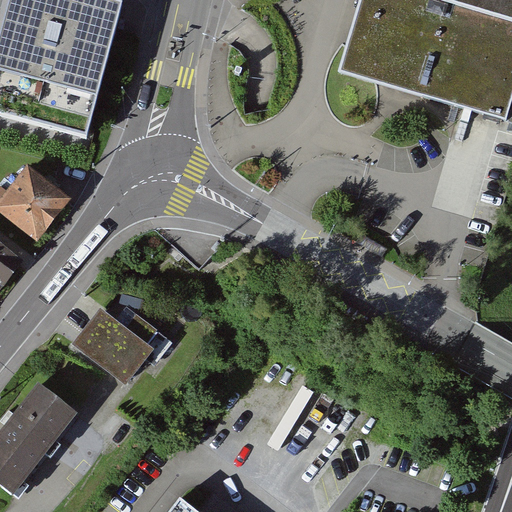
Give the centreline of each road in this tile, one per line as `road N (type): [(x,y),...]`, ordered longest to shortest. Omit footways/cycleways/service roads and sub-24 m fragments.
road 1 (tertiary): [(511,365),(188,182),(160,177)]
road 2 (tertiary): [(0,348),(117,203),(160,177)]
road 3 (residential): [(160,177),(153,136),(188,0)]
